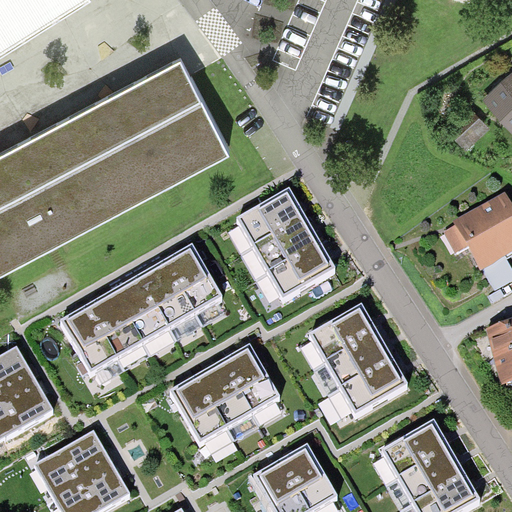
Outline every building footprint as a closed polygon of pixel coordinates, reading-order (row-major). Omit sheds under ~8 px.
[(0,0),(0,40),(64,0),(0,0)] [(0,146),(0,269),(227,152),(177,55),(0,146)] [(511,72),(488,95),(511,121),(511,72)] [(511,203),(506,192),(453,222),(456,228),(445,234),(456,254),(468,247),(482,273),(485,271),(495,289),(511,279),(511,271),(504,258),(507,256),(511,253),(511,203)] [(288,198),(242,225),(258,252),(304,225),(288,198)] [(304,225),(258,252),(270,272),(316,245),(304,225)] [(316,245),(270,272),(286,299),(332,272),(316,245)] [(193,250),(168,265),(196,313),(221,299),(193,250)] [(168,265),(142,280),(170,328),(196,313),(168,265)] [(142,280),(115,295),(143,344),(170,328),(142,280)] [(115,295),(91,308),(119,358),(143,344),(115,295)] [(361,307),(311,337),(326,364),(377,334),(361,307)] [(91,308),(64,322),(92,374),(119,358),(91,308)] [(511,323),(485,330),(499,388),(511,384),(511,323)] [(377,334),(326,364),(342,389),(392,360),(377,334)] [(249,348),(223,363),(253,415),(279,399),(249,348)] [(18,349),(0,359),(0,403),(37,382),(33,375),(18,349)] [(392,360),(342,389),(357,415),(407,385),(392,360)] [(223,363),(198,378),(228,429),(253,415),(223,363)] [(198,378),(172,394),(201,446),(228,429),(198,378)] [(37,382),(0,403),(0,443),(54,413),(40,388),(37,382)] [(430,426),(380,455),(395,481),(445,452),(430,426)] [(95,434),(36,467),(54,499),(113,465),(110,460),(95,434)] [(309,446),(281,463),(309,511),(316,511),(339,499),(309,446)] [(445,452),(395,481),(411,507),(461,478),(445,452)] [(309,511),(281,463),(252,479),(271,511),(309,511)] [(113,465),(54,499),(61,511),(104,511),(132,496),(118,472),(113,465)] [(461,478),(411,507),(413,511),(463,511),(477,504),(461,478)]
